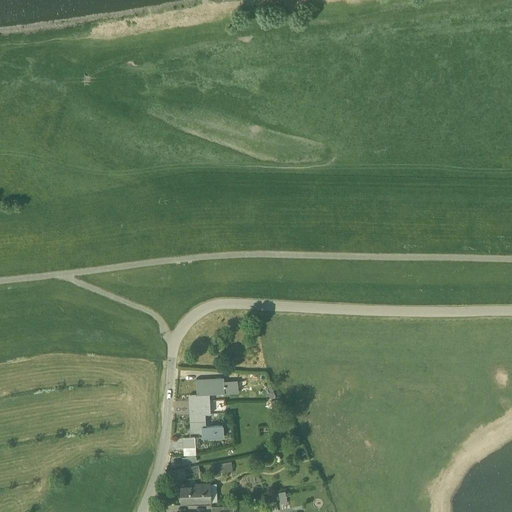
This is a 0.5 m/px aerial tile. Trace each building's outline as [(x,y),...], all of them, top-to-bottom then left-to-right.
[(224,379),(196,380),(197,394),(197,395),(209,394),(210,394),(209,394),(230,393),(229,382),(224,383),(224,379)] [(237,381),(229,381),(229,382),(230,393),(239,393),(237,381)] [(270,386),(266,388),(273,401),(276,399),(270,386)] [(209,394),(197,395),(197,394),(190,395),(191,415),(190,415),(191,415),(191,432),(190,432),(191,433),(202,432),(202,437),(223,436),(222,426),(205,427),(205,414),(210,414),(209,394)] [(195,438),(183,438),(183,448),(195,447),(195,438)] [(274,452),(258,456),(262,471),(277,467),(274,452)] [(225,463),(214,465),(215,473),(220,472),(220,470),(226,468),(225,463)] [(198,465),(184,468),(185,475),(200,472),(198,465)] [(210,483),(179,484),(180,504),(211,503),(210,483)]
